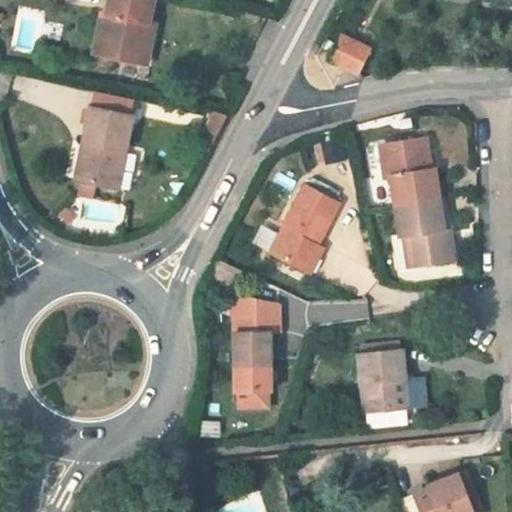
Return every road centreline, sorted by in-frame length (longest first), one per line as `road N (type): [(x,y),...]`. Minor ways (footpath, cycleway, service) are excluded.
road 1 (residential): [(499,84),(509,422)]
road 2 (residential): [(260,102),(300,114),(438,85),(499,84)]
road 3 (secondary): [(260,102),(197,224)]
